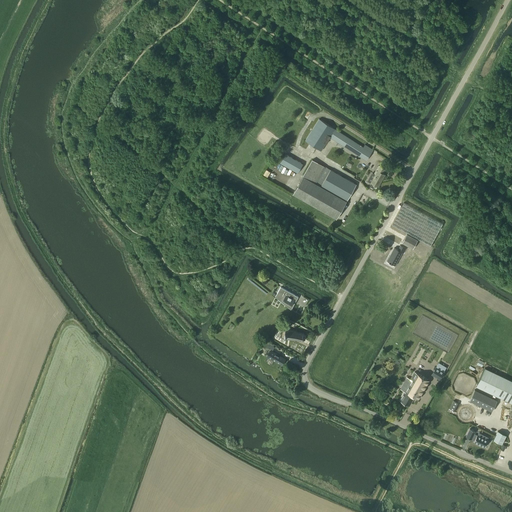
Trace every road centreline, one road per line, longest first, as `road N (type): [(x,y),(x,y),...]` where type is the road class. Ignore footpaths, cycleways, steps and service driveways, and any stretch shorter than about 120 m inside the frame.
road 1 (unclassified): [(511,473),(316,391),(304,376),(507,0)]
road 2 (unknown): [(197,0),(146,49),(100,113),(88,160),(92,179),(170,270),(198,271),(248,247),(344,297)]
